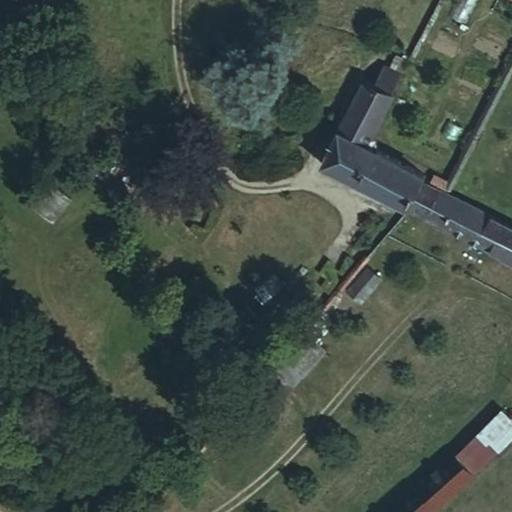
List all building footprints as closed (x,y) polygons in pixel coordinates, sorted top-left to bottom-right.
[(314,165),(398,212),(417,179),(372,153),(366,140),(403,66),(388,58),(377,73),(373,71),(362,90),(358,88),(314,165)] [(220,71),(183,80),(192,117),(230,107),(220,71)] [(108,144),(97,134),(93,139),(91,138),(67,165),(77,178),(108,144)] [(71,186),(56,169),(42,183),(61,199),(71,186)] [(511,234),(440,197),(446,185),(431,178),(425,190),(415,184),(398,212),(511,273),(511,234)] [(52,207),(34,190),(21,205),(38,222),(52,207)] [(372,288),(359,275),(336,300),(349,312),(372,288)] [(313,363),(288,339),(245,388),(269,410),(313,363)] [(420,511),(491,449),(472,430),(383,511),(420,511)]
